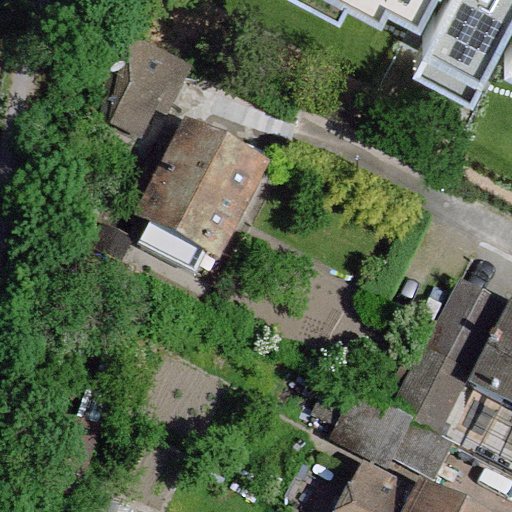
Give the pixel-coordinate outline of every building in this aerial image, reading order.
[(395,0),(423,14),(430,0),(374,0),(385,5),(387,0),(395,0)] [(485,67),(511,15),(511,0),(443,0),(425,36),(485,67)] [(166,106),(179,81),(123,54),(97,123),(114,128),(113,131),(131,138),(149,99),(166,106)] [(255,179),(191,144),(183,159),(159,205),(151,221),(155,223),(208,251),(214,254),(255,179)] [(140,196),(159,205),(183,159),(163,149),(140,196)] [(208,251),(155,223),(140,251),(194,280),(208,251)] [(125,272),(136,249),(104,233),(91,254),(125,272)] [(478,390),(511,327),(511,311),(464,285),(425,359),(468,381),(478,390)] [(511,408),(511,327),(478,390),(511,408)] [(438,438),(468,381),(425,359),(396,415),(408,422),(438,438)] [(390,454),(408,422),(396,415),(361,399),(356,409),(337,399),(325,421),(390,454)] [(73,506),(97,431),(68,421),(45,496),(73,506)] [(454,447),(438,438),(408,422),(390,454),(388,458),(436,482),(454,447)] [(351,511),(423,511),(425,509),(369,479),(351,511)]
